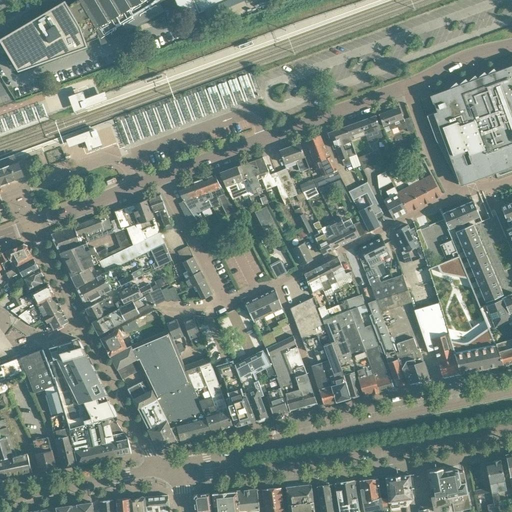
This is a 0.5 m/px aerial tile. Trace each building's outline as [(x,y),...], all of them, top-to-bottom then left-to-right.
[(15,29),(0,38),(0,40),(18,71),(45,62),(89,46),(87,41),(92,39),(95,47),(96,47),(95,45),(108,40),(109,40),(109,39),(110,39),(110,38),(110,37),(110,36),(116,35),(117,39),(162,11),(155,0),(76,0),(68,5),(64,0),(63,0),(15,29)] [(193,0),(199,12),(228,0),(193,0)] [(427,115),(435,139),(454,174),(457,180),(460,186),(511,166),(511,65),(498,70),(500,74),(448,93),(447,90),(431,95),(430,96),(433,103),(434,103),(437,112),(431,114),(427,115)] [(399,107),(379,114),(385,132),(398,128),(400,130),(407,127),(409,132),(414,130),(409,118),(404,120),(399,107)] [(375,116),(360,121),(365,134),(380,129),(375,116)] [(360,121),(346,127),(350,140),(365,134),(360,121)] [(346,127),(328,133),(334,148),(336,148),(340,160),(349,157),(356,155),(350,140),(346,127)] [(320,136),(306,141),(316,169),(319,168),(323,176),(314,179),(318,187),(339,178),(330,157),(328,157),(320,136)] [(300,143),(280,151),(284,164),(298,159),(302,171),(309,169),(300,143)] [(373,152),(357,157),(361,166),(363,169),(380,162),(376,156),(373,152)] [(397,162),(401,169),(419,159),(415,152),(397,162)] [(263,157),(255,160),(262,178),(266,189),(265,189),(267,194),(268,194),(269,197),(271,202),(274,201),(271,193),(271,190),(269,191),(268,189),(277,186),(280,197),(284,206),(289,204),(287,199),(289,198),(281,182),(276,173),(270,175),(263,157)] [(255,160),(246,163),(258,192),(262,191),(258,180),(262,178),(255,160)] [(19,162),(0,168),(0,184),(24,175),(19,162)] [(246,163),(237,166),(246,187),(249,196),(257,193),(258,192),(246,163)] [(237,166),(220,173),(226,186),(233,199),(242,195),(243,198),(249,196),(246,187),(237,166)] [(286,169),(276,173),(281,182),(289,198),(296,196),(286,169)] [(377,176),(379,188),(391,182),(388,176),(387,176),(385,171),(377,176)] [(215,175),(198,181),(204,192),(206,200),(209,200),(210,201),(208,202),(211,207),(212,206),(213,208),(221,204),(222,206),(227,216),(235,212),(228,200),(225,196),(221,187),(215,175)] [(431,175),(420,181),(430,201),(442,195),(431,175)] [(320,193),(332,188),(337,197),(346,193),(340,180),(318,188),(320,193)] [(198,181),(187,185),(200,212),(211,207),(208,202),(210,201),(209,200),(206,200),(204,192),(198,181)] [(420,181),(409,187),(419,206),(430,201),(420,181)] [(358,211),(369,231),(380,225),(375,215),(382,211),(367,182),(362,184),(365,190),(363,191),(360,185),(348,191),(353,200),(367,193),(372,204),(358,211)] [(200,212),(187,185),(177,188),(194,221),(202,217),(200,212)] [(403,204),(397,193),(394,187),(386,191),(389,197),(383,200),(394,220),(408,212),(403,204)] [(419,206),(409,187),(397,193),(403,204),(408,212),(411,211),(419,206)] [(307,200),(319,194),(316,188),(303,193),(307,200)] [(441,209),(440,209),(459,254),(460,258),(481,307),(502,298),(511,320),(511,200),(510,201),(511,203),(501,206),(501,207),(491,211),(482,191),(478,193),(489,218),(483,221),(472,196),(467,197),(441,208),(441,209)] [(160,195),(148,199),(153,213),(159,211),(164,225),(171,223),(169,218),(165,207),(160,195)] [(266,196),(260,198),(262,205),(268,202),(266,196)] [(146,199),(114,211),(117,219),(122,231),(126,229),(129,233),(131,237),(133,241),(135,245),(160,233),(158,227),(154,218),(153,218),(146,199)] [(276,229),(265,207),(255,212),(266,234),(276,229)] [(300,207),(294,210),(306,234),(312,231),(300,207)] [(115,232),(112,222),(110,222),(107,214),(73,226),(77,236),(85,233),(91,231),(94,239),(114,232),(114,233),(115,232)] [(340,218),(335,221),(346,243),(360,236),(354,225),(346,229),(340,218)] [(114,233),(115,233),(122,231),(117,219),(111,221),(112,222),(115,232),(114,233)] [(314,235),(315,237),(324,254),(333,250),(327,238),(321,227),(318,221),(313,223),(315,228),(316,227),(317,229),(318,233),(314,235)] [(334,235),(327,238),(333,250),(346,243),(335,221),(329,224),(334,235)] [(443,222),(430,227),(439,249),(451,244),(443,222)] [(421,258),(425,257),(415,229),(411,231),(408,224),(405,226),(404,224),(397,228),(397,229),(395,231),(405,252),(415,247),(417,252),(421,258)] [(80,243),(88,240),(85,233),(77,236),(73,226),(51,234),(60,253),(63,252),(81,245),(80,243)] [(289,227),(287,229),(282,231),(287,240),(294,236),(289,227)] [(122,231),(115,233),(116,238),(129,233),(126,229),(122,231)] [(85,233),(88,240),(88,242),(94,239),(91,231),(85,233)] [(82,271),(71,276),(77,287),(109,271),(140,256),(147,253),(152,250),(152,249),(164,243),(160,233),(135,245),(119,253),(103,261),(101,262),(99,263),(101,268),(95,271),(92,266),(82,271)] [(129,233),(116,238),(118,242),(131,237),(129,233)] [(131,237),(118,242),(120,247),(133,241),(131,237)] [(220,237),(213,243),(216,247),(224,241),(220,237)] [(381,237),(360,248),(366,261),(367,261),(370,266),(381,260),(382,261),(390,257),(387,251),(388,250),(385,244),(381,237)] [(81,245),(63,252),(65,257),(73,274),(71,275),(71,276),(82,271),(92,266),(99,263),(101,262),(103,261),(119,253),(135,245),(133,241),(120,247),(108,253),(106,248),(98,252),(94,247),(89,249),(87,243),(81,245)] [(152,250),(147,253),(148,256),(153,254),(156,262),(152,264),(154,269),(172,260),(164,243),(152,249),(152,250)] [(304,243),(293,248),(302,265),(312,260),(304,243)] [(23,245),(0,253),(0,260),(6,273),(33,258),(27,246),(23,245)] [(180,259),(191,254),(188,246),(176,250),(180,259)] [(193,256),(183,262),(190,276),(200,270),(193,256)] [(459,256),(435,265),(439,274),(469,278),(459,256)] [(338,257),(328,262),(337,281),(350,275),(349,272),(346,273),(338,257)] [(33,258),(6,273),(10,280),(12,282),(20,278),(38,268),(33,258)] [(0,260),(0,282),(5,286),(6,284),(10,280),(6,273),(0,260)] [(285,271),(280,262),(271,266),(276,276),(285,271)] [(328,262),(322,265),(328,278),(327,278),(331,285),(337,281),(328,262)] [(322,265),(315,269),(326,290),(324,290),(327,296),(334,292),(331,287),(332,287),(331,285),(327,278),(328,278),(322,265)] [(38,268),(20,278),(28,293),(45,283),(41,276),(42,276),(38,268)] [(121,286),(144,273),(141,268),(118,280),(121,286)] [(310,287),(312,294),(323,288),(324,290),(326,290),(315,269),(304,274),(309,287),(310,287)] [(187,289),(194,286),(205,280),(200,270),(190,276),(184,278),(187,283),(185,284),(187,289)] [(116,276),(113,278),(109,271),(77,287),(85,303),(104,293),(112,289),(112,290),(116,288),(115,286),(118,284),(116,281),(118,280),(116,276)] [(376,299),(375,299),(376,300),(376,301),(408,290),(403,275),(380,282),(376,283),(371,285),(376,299)] [(380,282),(378,276),(373,278),(372,276),(370,277),(371,278),(368,279),(370,285),(371,285),(376,283),(380,282)] [(159,289),(160,288),(165,285),(162,279),(156,282),(159,289)] [(205,280),(194,286),(201,300),(212,294),(205,280)] [(109,297),(85,308),(92,322),(124,306),(133,301),(150,293),(153,291),(149,283),(139,288),(137,284),(118,293),(121,300),(113,304),(109,297)] [(0,291),(0,299),(9,290),(12,288),(6,284),(5,286),(0,291)] [(22,304),(11,310),(19,316),(25,311),(54,295),(48,284),(19,299),(22,304)] [(161,290),(166,300),(167,302),(172,300),(173,299),(168,289),(167,287),(161,290)] [(168,289),(173,299),(174,302),(179,299),(174,287),(168,289)] [(9,290),(0,299),(0,300),(8,292),(16,307),(21,304),(13,288),(12,288),(9,290)] [(153,291),(150,293),(155,305),(166,300),(161,290),(160,288),(159,289),(153,291)] [(275,289),(264,294),(273,312),(282,308),(275,289)] [(408,290),(376,301),(380,312),(412,302),(408,290)] [(150,293),(133,301),(139,313),(155,305),(150,293)] [(264,294),(255,299),(263,317),(273,312),(264,294)] [(25,311),(19,316),(32,325),(33,323),(61,308),(54,295),(25,311)] [(362,295),(347,300),(350,309),(357,307),(365,304),(362,295)] [(340,368),(332,343),(324,345),(322,346),(315,328),(322,325),(318,315),(312,298),(290,308),(307,351),(313,349),(315,354),(325,351),(327,357),(329,360),(323,362),(326,371),(323,371),(328,386),(330,385),(331,386),(336,402),(350,398),(340,368)] [(263,317),(255,299),(245,303),(253,321),(263,317)] [(396,353),(380,312),(376,301),(376,300),(375,299),(367,302),(372,314),(369,315),(379,343),(381,342),(394,380),(396,379),(399,387),(407,384),(396,353)] [(492,332),(494,338),(503,365),(504,365),(511,362),(511,322),(502,299),(480,307),(485,318),(492,332)] [(344,303),(339,305),(341,313),(350,309),(347,300),(343,301),(344,303)] [(124,306),(92,322),(99,334),(124,321),(139,313),(133,301),(124,306)] [(414,310),(428,352),(434,350),(442,377),(460,373),(454,353),(452,346),(440,302),(414,310)] [(327,310),(330,317),(336,315),(341,313),(339,305),(327,310)] [(357,307),(350,309),(363,345),(373,375),(374,375),(379,392),(394,388),(379,345),(371,324),(365,327),(357,307)] [(33,323),(32,325),(36,328),(37,326),(44,323),(49,332),(68,322),(61,308),(33,323)] [(341,313),(336,315),(352,358),(354,358),(355,362),(354,362),(355,366),(358,376),(364,396),(379,392),(374,375),(373,375),(363,345),(350,309),(341,313)] [(330,317),(322,320),(332,343),(340,368),(350,398),(361,395),(353,366),(355,366),(354,362),(355,362),(354,358),(352,358),(336,315),(330,317)] [(280,326),(273,329),(273,331),(288,324),(286,317),(278,322),(280,326)] [(184,322),(190,340),(200,336),(194,318),(184,322)] [(173,340),(183,336),(176,319),(167,323),(169,329),(173,340)] [(135,320),(122,326),(126,334),(139,327),(135,320)] [(273,331),(271,332),(273,338),(274,337),(284,333),(282,328),(288,324),(273,331)] [(123,337),(125,336),(123,333),(122,334),(119,328),(101,338),(110,356),(127,347),(122,338),(123,337),(123,338),(124,337),(123,337)] [(189,377),(184,365),(173,340),(169,329),(127,347),(110,356),(117,369),(137,359),(138,359),(147,379),(150,384),(155,392),(166,416),(177,441),(211,432),(205,414),(206,413),(196,392),(195,390),(189,377)] [(271,332),(261,337),(266,348),(277,343),(274,338),(274,337),(273,338),(271,332)] [(300,391),(294,369),(293,370),(285,352),(288,351),(287,348),(296,344),(293,336),(277,343),(266,348),(275,369),(278,377),(278,378),(284,393),(290,412),(309,407),(306,397),(304,397),(302,390),(300,391)] [(399,351),(396,353),(407,384),(410,383),(410,384),(430,380),(419,348),(417,349),(413,338),(396,343),(399,351)] [(471,342),(452,346),(460,373),(503,365),(494,338),(476,342),(478,349),(473,350),(471,342)] [(115,421),(115,416),(78,339),(57,345),(43,349),(54,377),(55,376),(70,429),(113,416),(115,421)] [(309,407),(317,404),(304,365),(304,366),(297,348),(288,351),(285,352),(293,370),(294,369),(300,391),(302,390),(304,397),(306,397),(309,407)] [(42,349),(21,357),(26,371),(35,393),(56,385),(56,383),(54,383),(47,364),(48,364),(42,349)] [(235,364),(245,391),(257,420),(259,421),(269,418),(264,403),(261,396),(264,395),(255,373),(271,365),(263,350),(235,364)] [(315,354),(318,360),(327,357),(325,351),(315,354)] [(0,393),(9,390),(5,378),(26,371),(21,357),(0,365),(2,371),(0,371),(0,393)] [(202,369),(212,366),(208,357),(184,365),(189,377),(195,390),(196,392),(206,413),(205,414),(211,432),(222,429),(202,369)] [(245,391),(235,364),(234,365),(233,361),(216,366),(220,380),(223,379),(229,398),(226,399),(229,408),(235,425),(238,426),(257,420),(245,391)] [(323,371),(326,371),(323,362),(311,366),(319,389),(324,405),(336,402),(331,386),(330,385),(328,386),(323,371)] [(212,366),(202,369),(222,429),(233,425),(227,407),(224,400),(225,399),(224,399),(219,384),(213,367),(212,367),(212,366)] [(274,417),(289,412),(282,387),(278,378),(278,377),(275,369),(267,372),(274,390),(269,391),(270,395),(268,396),(274,417)] [(128,389),(158,447),(177,441),(166,416),(155,392),(150,384),(147,379),(146,379),(147,382),(141,385),(140,382),(128,389)] [(9,390),(0,393),(0,409),(16,404),(10,390),(9,390)] [(50,417),(52,426),(62,467),(79,464),(74,448),(70,433),(58,391),(46,394),(52,414),(53,416),(50,417)] [(0,420),(0,429),(4,446),(1,447),(3,455),(7,454),(8,458),(9,458),(14,476),(32,472),(28,454),(17,457),(15,451),(16,451),(8,427),(7,427),(5,419),(0,420)] [(109,423),(111,429),(112,432),(113,435),(114,442),(113,442),(117,456),(131,453),(128,439),(115,421),(109,423)] [(100,449),(103,459),(117,456),(113,442),(114,442),(113,435),(112,432),(111,429),(102,432),(100,426),(94,428),(94,429),(98,441),(100,449)] [(0,477),(0,479),(14,476),(9,458),(8,458),(7,454),(3,455),(1,447),(4,446),(0,429),(0,477)] [(83,429),(70,433),(74,448),(79,464),(103,459),(100,449),(98,441),(94,429),(84,432),(83,429)] [(47,437),(38,439),(34,440),(40,471),(56,468),(49,438),(47,437)] [(487,505),(488,511),(502,511),(501,505),(500,505),(497,492),(506,490),(501,462),(500,462),(497,460),(493,461),(491,463),(486,464),(490,487),(474,490),(475,495),(491,492),(494,503),(487,505)] [(453,511),(454,511),(453,504),(451,497),(452,497),(447,471),(443,472),(442,469),(430,471),(435,496),(431,497),(434,511),(442,510),(441,506),(448,504),(449,508),(449,510),(448,511),(447,511),(428,511),(428,509),(419,511),(453,511)] [(455,469),(447,471),(452,497),(451,497),(453,504),(454,511),(463,510),(471,508),(463,471),(458,472),(455,469)] [(388,498),(381,499),(382,511),(390,511),(390,508),(400,507),(400,505),(406,504),(406,503),(406,499),(413,499),(409,474),(386,478),(388,498)] [(378,479),(359,480),(363,502),(364,511),(366,511),(382,509),(382,511),(381,499),(378,479)] [(359,511),(354,480),(335,483),(339,511),(359,511)] [(333,511),(329,484),(323,485),(326,511),(333,511)] [(313,511),(311,485),(286,487),(287,497),(289,511),(313,511)] [(326,511),(323,485),(316,486),(320,511),(326,511)] [(281,488),(262,489),(263,499),(264,511),(283,511),(282,498),(281,488)] [(257,489),(237,491),(239,510),(247,509),(247,511),(258,511),(258,507),(257,489)] [(239,511),(239,510),(237,491),(212,493),(213,511),(239,511)] [(195,511),(211,511),(210,503),(209,493),(196,495),(194,498),(195,511)] [(169,511),(168,495),(144,497),(146,511),(169,511)] [(146,511),(144,497),(129,498),(130,511),(146,511)] [(130,511),(129,498),(116,500),(117,511),(130,511)] [(114,511),(113,500),(100,501),(100,511),(114,511)] [(92,511),(92,502),(77,504),(77,505),(71,506),(71,505),(57,507),(57,508),(53,508),(31,511),(92,511)]
